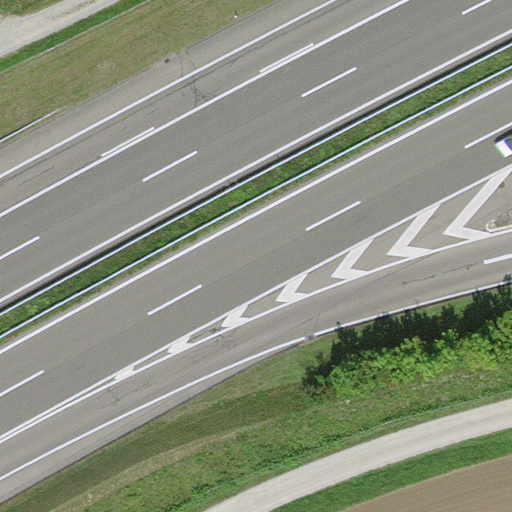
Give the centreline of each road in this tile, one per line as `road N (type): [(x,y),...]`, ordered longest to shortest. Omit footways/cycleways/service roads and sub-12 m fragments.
road 1 (motorway): [(0,399),(511,126)]
road 2 (motorway): [(0,439),(292,325),(511,258)]
road 3 (motorway): [(474,8),(0,260)]
road 4 (track): [(511,424),(364,459),(245,511)]
